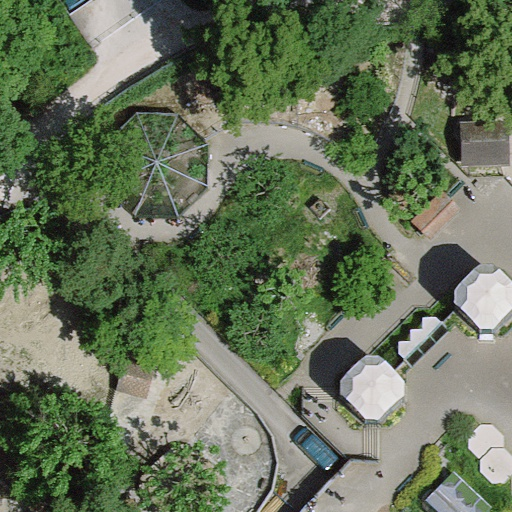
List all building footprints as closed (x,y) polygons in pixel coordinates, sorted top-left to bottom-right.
[(511,128),(469,126),(470,173),(511,172),(511,128)] [(456,292),(455,308),(482,333),(495,333),(511,314),(511,284),(496,268),(480,267),(456,292)] [(156,369),(126,360),(117,391),(147,400),(156,369)] [(365,361),(339,384),(340,397),(365,425),(378,425),(404,399),(405,384),(381,361),(365,361)] [(66,511),(52,485),(25,499),(32,511),(66,511)]
